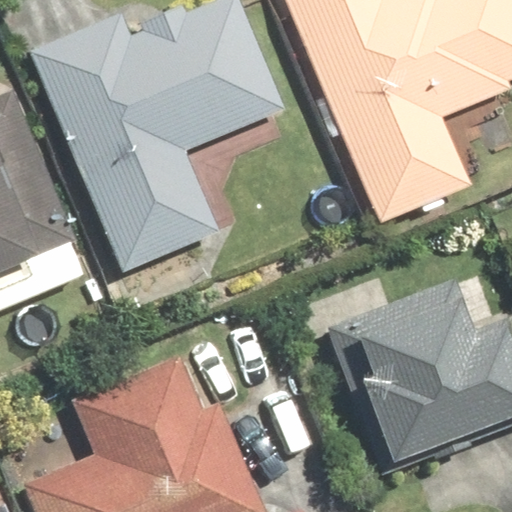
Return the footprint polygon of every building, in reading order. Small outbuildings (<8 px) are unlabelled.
[(205,0),(45,59),(122,263),(211,230),(184,158),(284,120),(239,0),(205,0)] [(511,0),(278,0),(376,241),(478,200),(444,118),(511,91),(511,0)] [(15,101),(0,107),(0,276),(77,244),(15,101)] [(332,329),(382,470),(511,423),(511,322),(509,314),(472,327),(457,285),(332,329)] [(95,455),(23,485),(34,511),(265,511),(219,403),(205,408),(183,357),(73,403),(95,455)]
